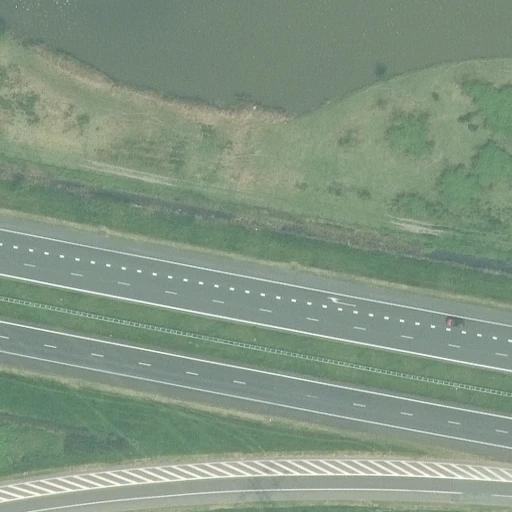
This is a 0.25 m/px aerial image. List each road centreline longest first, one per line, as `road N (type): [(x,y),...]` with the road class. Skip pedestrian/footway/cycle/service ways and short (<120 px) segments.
road 1 (motorway): [(0,336),(511,433)]
road 2 (motorway): [(511,355),(0,259)]
road 3 (motorway): [(0,509),(204,485),(511,489)]
